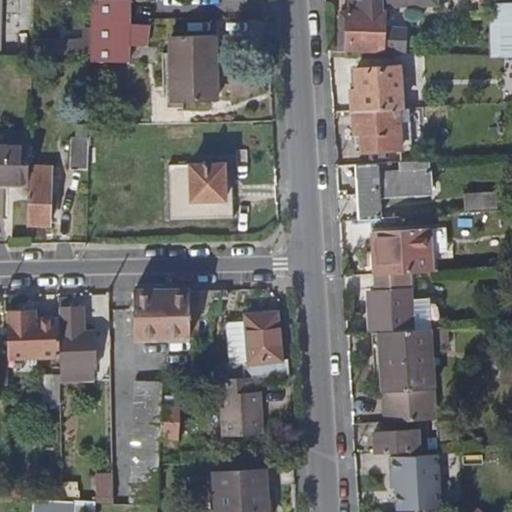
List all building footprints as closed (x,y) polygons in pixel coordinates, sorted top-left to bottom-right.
[(129,0),(91,0),(91,36),(90,49),(90,57),(129,58),(129,40),(147,41),(148,19),(130,19),(129,0)] [(355,0),(355,6),(350,6),(349,44),(411,46),(411,23),(388,22),(388,7),(381,6),(381,2),(409,2),(409,0),(355,0)] [(511,55),(511,9),(490,10),(490,55),(511,55)] [(219,99),(218,33),(174,34),(175,79),(183,79),(184,99),(219,99)] [(32,38),(31,52),(36,51),(90,49),(91,36),(32,38)] [(353,108),(399,105),(401,105),(400,63),(357,65),(358,85),(352,85),(353,108)] [(183,79),(175,79),(175,100),(184,99),(183,79)] [(399,105),(353,108),(354,124),(359,124),(360,147),(401,145),(399,105)] [(0,178),(29,178),(29,163),(30,137),(0,136),(0,178)] [(87,165),(88,136),(70,136),(69,165),(87,165)] [(359,220),(380,219),(379,196),(434,193),(433,170),(431,171),(430,160),(404,161),(404,174),(394,174),(393,162),(356,164),(359,220)] [(230,197),(228,162),(193,164),(196,199),(230,197)] [(29,178),(28,221),(51,221),(52,180),(44,179),(44,163),(29,163),(29,178)] [(377,273),(380,273),(409,271),(433,269),(431,227),(380,230),(381,255),(376,256),(377,273)] [(374,330),(384,330),(414,328),(409,271),(380,273),(380,288),(372,289),(374,330)] [(230,289),(214,289),(214,298),(229,297),(230,289)] [(199,290),(137,291),(137,335),(200,334),(199,290)] [(82,331),(82,306),(63,306),(63,342),(58,342),(58,355),(58,365),(95,365),(96,331),(82,331)] [(58,342),(58,317),(37,317),(36,307),(9,308),(9,355),(58,355),(58,342)] [(290,374),(289,357),(281,358),(278,313),(246,315),(247,361),(243,361),(243,377),(254,376),(290,374)] [(387,389),(430,386),(426,327),(414,328),(384,330),(387,389)] [(497,382),(511,381),(511,364),(497,365),(497,382)] [(59,402),(59,374),(41,374),(42,402),(59,402)] [(254,376),(243,377),(225,378),(228,434),(263,434),(261,391),(255,391),(254,376)] [(158,461),(162,381),(135,380),(130,503),(157,504),(158,461)] [(389,420),(432,418),(430,386),(387,389),(389,420)] [(177,435),(178,404),(164,404),(162,435),(177,435)] [(377,450),(427,448),(426,427),(375,429),(377,450)] [(198,457),(199,449),(185,450),(186,457),(198,457)] [(399,509),(443,507),(440,455),(393,457),(394,474),(398,473),(398,487),(399,509)] [(268,511),(266,469),(216,472),(218,511),(268,511)] [(113,498),(113,479),(90,479),(90,497),(113,498)] [(0,494),(9,495),(9,484),(0,483),(0,494)] [(55,511),(56,498),(34,497),(33,511),(55,511)]
